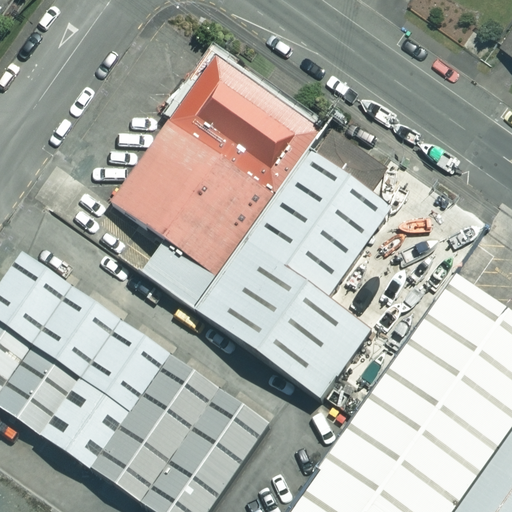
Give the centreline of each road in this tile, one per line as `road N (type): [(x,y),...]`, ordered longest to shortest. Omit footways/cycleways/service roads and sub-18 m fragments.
road 1 (secondary): [(281,0),(511,163)]
road 2 (residential): [(0,159),(110,0)]
